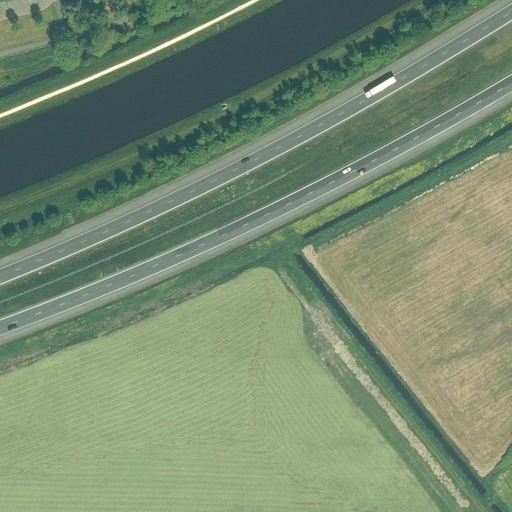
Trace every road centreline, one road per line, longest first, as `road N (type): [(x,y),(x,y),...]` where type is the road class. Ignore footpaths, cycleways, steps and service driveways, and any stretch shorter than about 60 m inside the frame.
road 1 (motorway): [(511,11),(226,174),(0,276)]
road 2 (motorway): [(0,327),(273,211),(511,82)]
